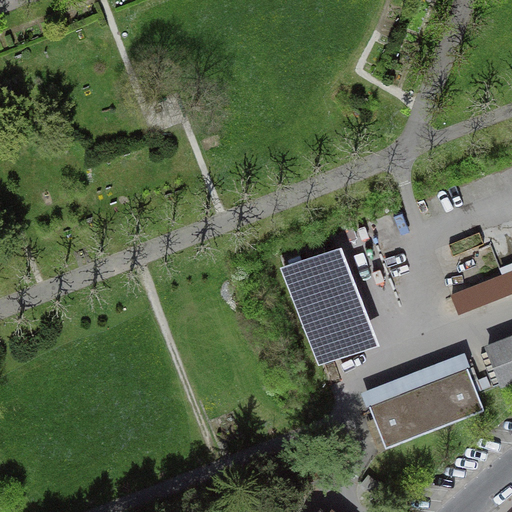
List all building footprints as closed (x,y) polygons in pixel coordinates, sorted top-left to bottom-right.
[(341,238),(280,262),(318,361),(379,337),(341,238)] [(502,276),(451,296),(459,316),(511,295),(511,263),(499,268),(502,276)] [(511,342),(489,351),(487,351),(501,387),(503,386),(502,386),(511,382),(511,342)] [(464,354),(362,394),(367,409),(369,408),(468,370),(470,369),(464,354)] [(468,370),(369,408),(386,450),(396,446),(484,412),(478,396),(468,370)] [(311,452),(298,458),(308,482),(321,477),(311,452)]
